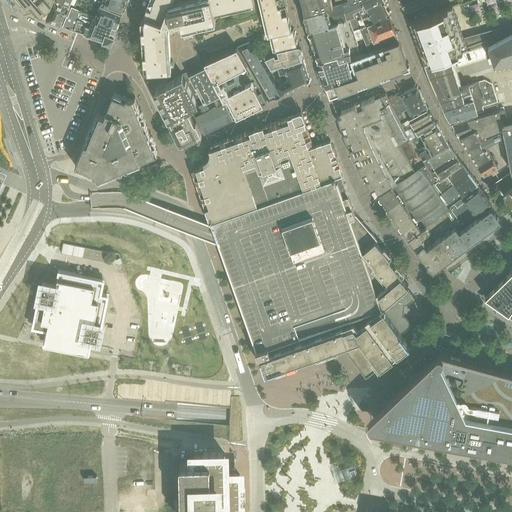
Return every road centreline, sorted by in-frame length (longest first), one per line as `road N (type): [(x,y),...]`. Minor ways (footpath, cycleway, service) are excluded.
road 1 (unclassified): [(203,256),(192,219),(175,202),(129,187),(38,179)]
road 2 (unclassified): [(37,211),(135,217),(170,229),(203,256)]
road 3 (unclassified): [(203,256),(264,423)]
road 4 (unclassified): [(372,467),(387,488),(511,511)]
road 5 (residential): [(38,179),(0,50)]
road 6 (unclassified): [(511,474),(394,452)]
